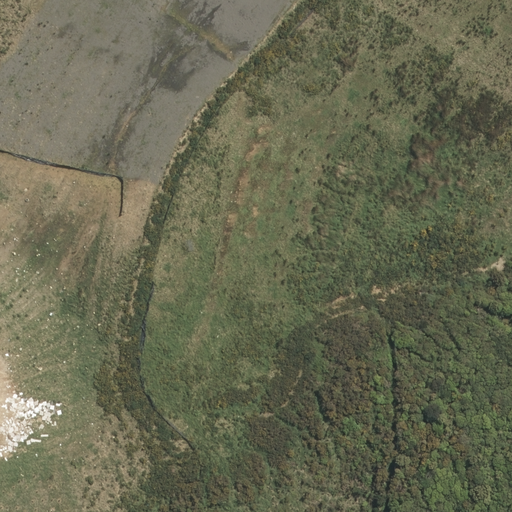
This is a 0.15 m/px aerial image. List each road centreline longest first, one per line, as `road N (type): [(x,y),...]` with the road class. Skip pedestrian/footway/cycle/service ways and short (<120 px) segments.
road 1 (track): [(252,0),(204,34),(80,156)]
road 2 (track): [(0,279),(80,156)]
